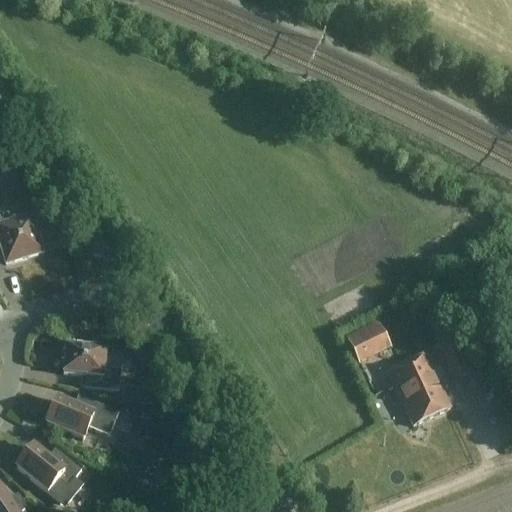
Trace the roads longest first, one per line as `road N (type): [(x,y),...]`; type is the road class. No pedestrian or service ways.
road 1 (unclassified): [(282,511),(129,290)]
road 2 (unclassified): [(129,290),(0,102)]
road 3 (residential): [(8,329),(129,290)]
